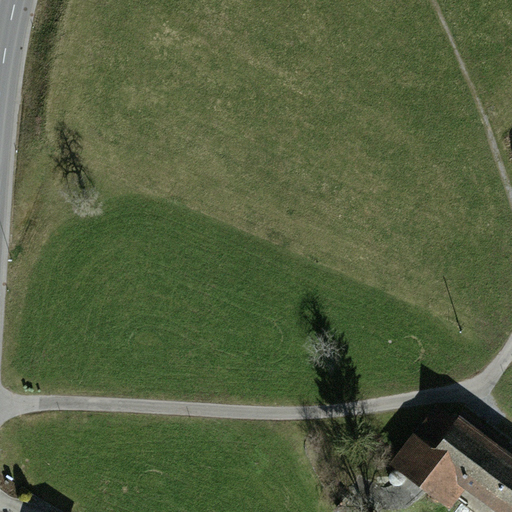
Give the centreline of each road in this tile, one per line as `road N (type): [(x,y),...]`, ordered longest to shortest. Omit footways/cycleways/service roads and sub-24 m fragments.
road 1 (track): [(511,351),(492,388),(331,411),(0,400)]
road 2 (track): [(444,0),(511,190)]
